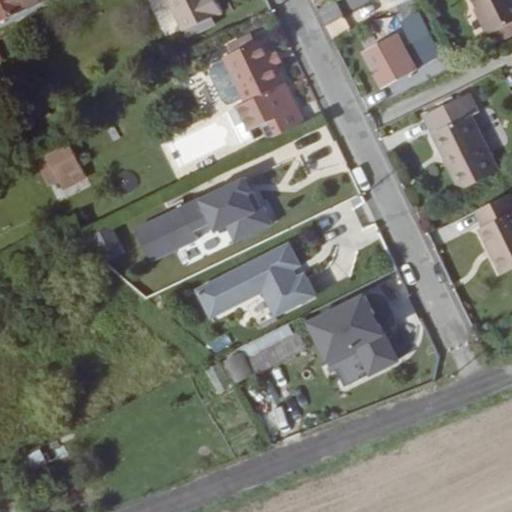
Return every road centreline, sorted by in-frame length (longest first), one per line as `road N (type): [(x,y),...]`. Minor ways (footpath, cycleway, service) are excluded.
road 1 (residential): [(289,0),(477,388)]
road 2 (track): [(153,511),(511,373)]
